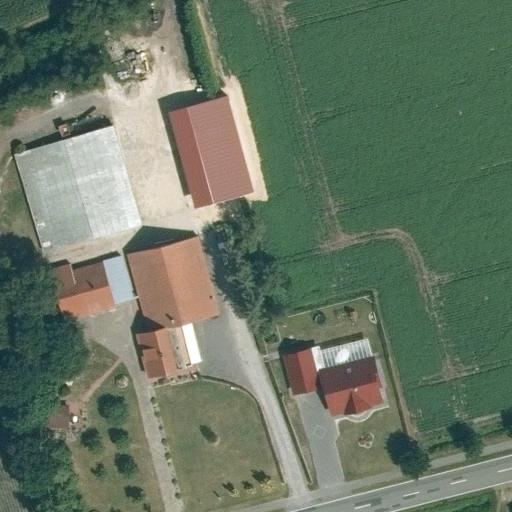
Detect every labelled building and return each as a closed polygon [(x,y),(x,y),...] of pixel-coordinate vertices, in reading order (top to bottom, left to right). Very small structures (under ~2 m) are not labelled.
[(113,123),(12,154),(42,253),(143,222),(113,123)] [(198,149),(209,192),(220,190),(209,147),(198,149)] [(196,237),(128,256),(147,325),(133,330),(148,382),(183,372),(170,327),(218,313),(196,237)] [(72,262),(47,269),(61,320),(114,305),(103,262),(74,270),(72,262)] [(317,346),(281,355),(290,394),(323,386),(329,414),(383,401),(373,356),(322,368),(317,346)] [(67,403),(46,404),(46,427),(68,426),(67,403)]
